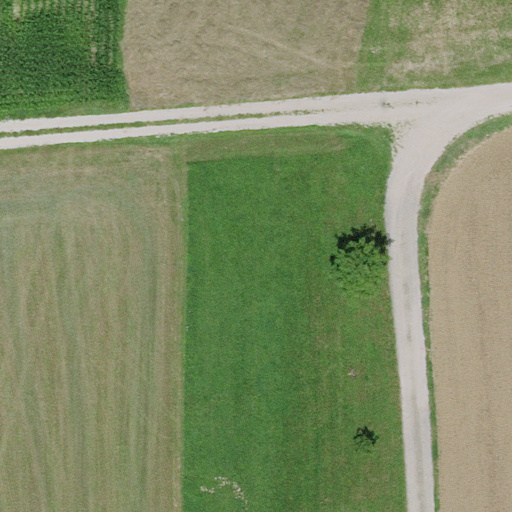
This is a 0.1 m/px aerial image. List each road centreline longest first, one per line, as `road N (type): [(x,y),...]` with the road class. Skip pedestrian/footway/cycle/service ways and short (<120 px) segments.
road 1 (track): [(0,139),(511,106)]
road 2 (track): [(431,112),(397,166),(394,247),(412,511)]
